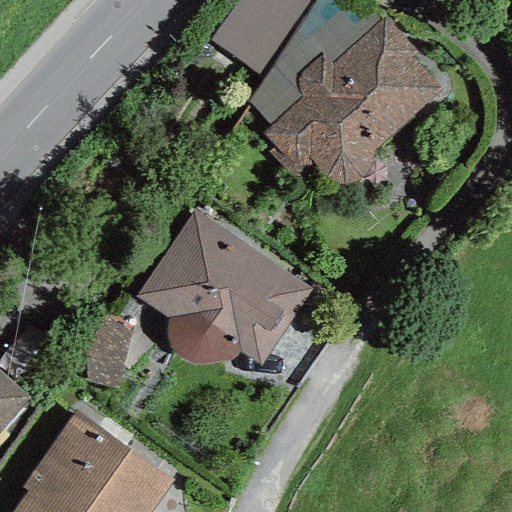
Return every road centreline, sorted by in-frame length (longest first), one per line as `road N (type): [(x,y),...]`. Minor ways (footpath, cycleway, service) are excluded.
road 1 (residential): [(248,511),(306,401),(505,138),(510,109),(495,59),(425,0)]
road 2 (secondary): [(0,156),(146,0)]
